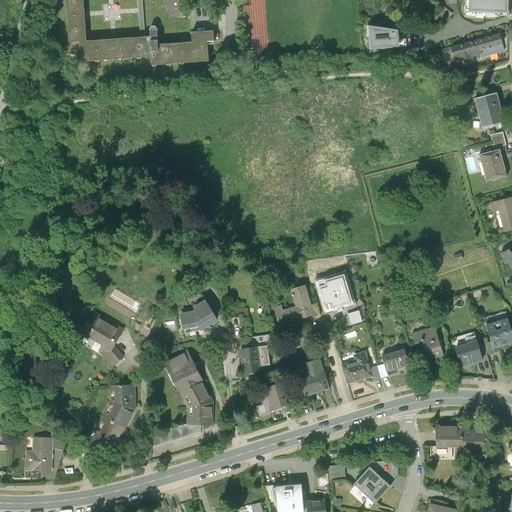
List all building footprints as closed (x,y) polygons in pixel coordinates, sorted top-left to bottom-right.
[(71,0),(74,41),(85,40),(86,60),(157,56),(158,64),(215,61),(213,41),(220,40),(219,30),(198,31),(199,42),(164,44),(163,26),(162,24),(161,22),(159,22),(157,23),(156,25),(155,27),(156,36),(151,37),(146,37),(92,41),(89,0),(71,0)] [(466,0),(466,12),(508,15),(509,0),(466,0)] [(459,12),(451,5),(439,18),(444,22),(448,17),(452,20),(459,12)] [(408,30),(373,25),(375,49),(416,45),(415,34),(409,34),(408,30)] [(507,31),(458,44),(461,58),(488,50),(487,46),(509,40),(507,31)] [(475,99),(478,113),(501,107),(497,93),(475,99)] [(504,122),(501,107),(478,113),(482,127),(486,126),(503,122),(504,122)] [(505,131),(503,122),(486,126),(488,135),(490,134),(503,131),(505,131)] [(503,131),(490,134),(493,147),(506,144),(503,131)] [(500,151),(479,156),(486,183),(507,177),(500,151)] [(511,198),(491,203),(493,212),(500,210),(505,230),(511,228),(511,198)] [(511,250),(511,251),(509,248),(499,253),(504,263),(507,262),(511,271),(511,250)] [(344,273),(317,281),(326,311),(353,303),(344,273)] [(311,305),(305,284),(291,288),(296,305),(283,309),(282,305),(274,307),(279,324),(314,314),(311,305)] [(277,294),(271,296),(274,305),(280,303),(277,294)] [(205,299),(195,305),(197,308),(194,310),(180,313),(184,332),(203,329),(218,319),(205,299)] [(318,303),(311,305),(314,314),(314,316),(321,314),(318,303)] [(105,347),(111,354),(119,343),(129,326),(102,310),(89,332),(94,335),(95,333),(108,341),(105,347)] [(511,335),(507,320),(487,325),(491,342),(493,348),(511,342),(511,335)] [(435,326),(413,332),(415,343),(423,341),(428,358),(443,354),(435,326)] [(75,339),(80,341),(83,335),(77,332),(75,339)] [(251,337),(252,347),(257,347),(267,345),(270,345),(268,335),(251,337)] [(469,344),(456,347),(462,367),(475,363),(475,362),(482,360),(480,354),(477,341),(469,343),(469,344)] [(486,343),(489,355),(495,354),(493,348),(491,342),(486,343)] [(128,354),(119,343),(111,354),(117,362),(128,354)] [(267,345),(257,347),(259,366),(270,364),(267,345)] [(241,349),(245,373),(260,371),(259,366),(257,347),(252,347),(241,349)] [(165,362),(181,392),(202,381),(187,350),(165,362)] [(404,350),(382,356),(384,364),(386,371),(408,365),(404,350)] [(365,351),(354,354),(355,361),(342,365),(346,377),(350,376),(352,382),(372,377),(370,368),(365,351)] [(486,353),(480,354),(482,360),(483,364),(489,362),(486,353)] [(321,359),(304,363),(307,374),(300,376),(305,395),(328,388),(321,359)] [(384,364),(370,368),(372,377),(373,380),(388,376),(386,371),(384,364)] [(212,400),(202,381),(181,392),(189,407),(188,425),(200,425),(211,425),(212,400)] [(285,382),(265,387),(271,409),(291,403),(285,382)] [(110,405),(103,419),(124,429),(134,409),(134,387),(109,388),(110,405)] [(115,446),(124,429),(103,419),(95,434),(82,441),(94,459),(115,446)] [(188,425),(148,437),(151,448),(200,433),(200,425),(188,425)] [(463,427),(436,427),(436,447),(463,447),(463,431),(463,427)] [(487,431),(463,431),(463,447),(463,451),(469,451),(487,451),(487,431)] [(51,434),(51,438),(50,448),(61,451),(65,438),(51,434)] [(51,438),(32,437),(31,452),(25,451),(24,470),(49,472),(50,448),(51,438)] [(487,460),(487,451),(469,451),(469,463),(475,464),(475,460),(487,460)] [(344,465),(328,467),(329,481),(345,479),(344,465)] [(361,490),(375,502),(389,486),(370,469),(354,486),(360,491),(361,490)] [(302,511),(302,503),(300,486),(292,487),(292,484),(272,486),(272,488),(276,502),(277,511),(302,511)] [(493,496),(493,484),(481,484),(481,496),(493,496)] [(272,488),(272,486),(265,487),(269,504),(276,502),(272,488)] [(314,502),(302,503),(302,511),(325,511),(325,501),(324,501),(323,498),(314,499),(314,502)] [(262,511),(260,503),(251,505),(252,511),(262,511)]
